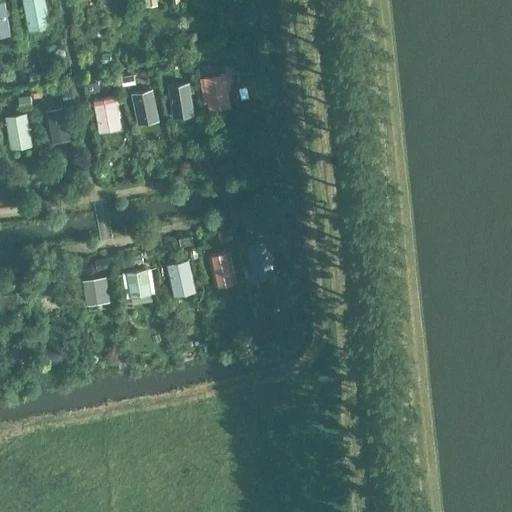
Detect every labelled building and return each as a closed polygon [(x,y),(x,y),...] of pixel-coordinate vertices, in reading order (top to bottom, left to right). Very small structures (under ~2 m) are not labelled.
[(0,0),(0,18),(9,18),(6,0),(0,0)] [(59,24),(55,0),(24,0),(29,29),(59,24)] [(200,81),(206,106),(222,102),(217,78),(200,81)] [(170,82),(173,115),(196,112),(193,80),(170,82)] [(132,90),(140,122),(162,117),(155,85),(132,90)] [(99,129),(122,126),(119,94),(96,96),(99,129)] [(42,110),(48,138),(69,134),(63,106),(42,110)] [(29,109),(7,113),(12,146),(34,143),(29,109)] [(277,274),(275,237),(254,238),(256,275),(277,274)] [(210,251),(215,284),(238,281),(233,248),(210,251)] [(174,293),(197,290),(193,256),(170,260),(174,293)] [(142,270),(124,273),(129,299),(147,296),(142,270)] [(108,272),(83,276),(88,302),(113,297),(108,272)]
